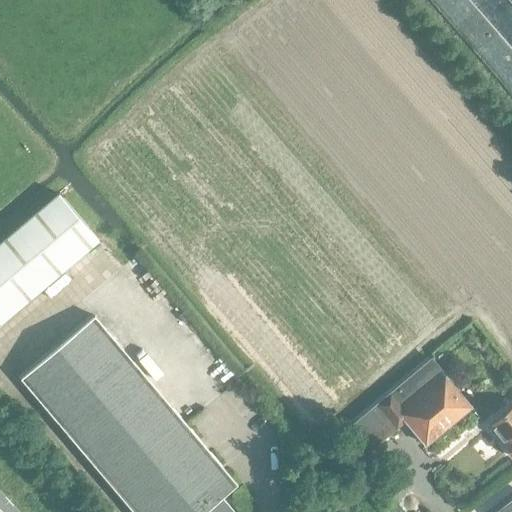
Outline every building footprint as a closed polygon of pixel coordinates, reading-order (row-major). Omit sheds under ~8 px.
[(61,190),(0,240),(0,319),(100,237),(61,190)] [(220,496),(236,483),(95,313),(20,374),(133,511),(232,511),(233,511),(220,496)] [(425,444),(470,407),(430,358),(351,424),(371,448),(405,420),(425,444)] [(511,406),(489,427),(511,456),(511,406)] [(414,495),(390,467),(377,477),(395,500),(402,493),(408,500),(414,495)]
